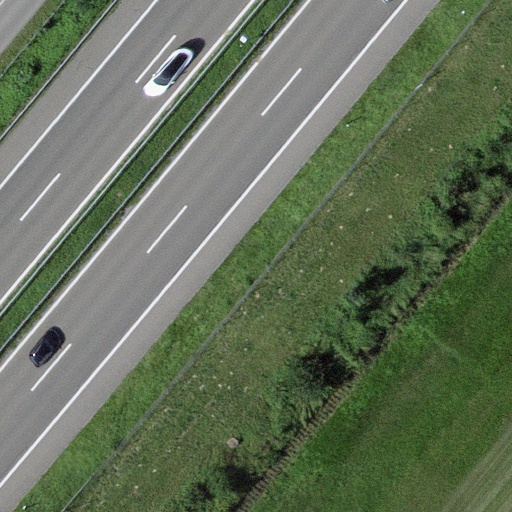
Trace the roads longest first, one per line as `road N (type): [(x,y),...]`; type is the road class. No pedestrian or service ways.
road 1 (motorway): [(0,427),(353,0)]
road 2 (motorway): [(200,0),(0,242)]
